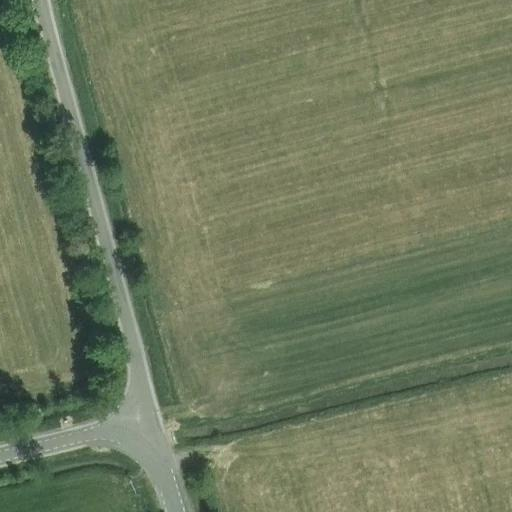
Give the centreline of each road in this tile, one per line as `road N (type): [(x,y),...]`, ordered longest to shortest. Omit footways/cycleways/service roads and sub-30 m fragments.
road 1 (unclassified): [(145,422),(38,0)]
road 2 (tertiary): [(0,457),(145,422)]
